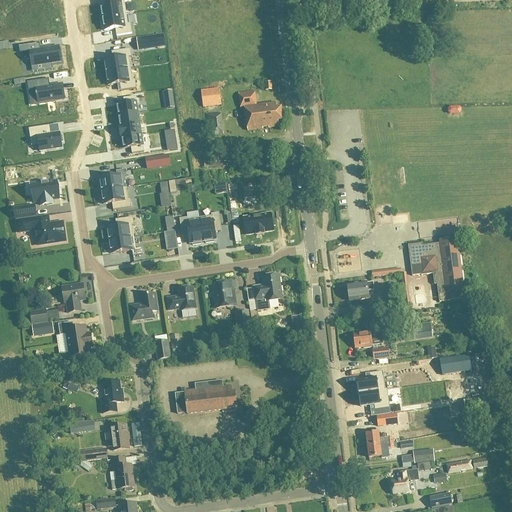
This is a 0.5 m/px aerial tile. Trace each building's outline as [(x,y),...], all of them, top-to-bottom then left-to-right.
[(102,19),(126,15),(124,3),(127,3),(126,0),(107,0),(108,4),(100,6),(101,8),(99,8),(100,17),(102,17),(102,19)] [(126,15),(102,19),(103,20),(101,21),(102,29),(104,29),(104,32),(115,30),(116,37),(132,34),(130,26),(128,27),(126,15)] [(138,51),(164,47),(162,36),(150,38),(137,39),(138,51)] [(36,66),(51,64),(61,62),(58,47),(40,50),(39,44),(18,47),(19,54),(30,52),(34,52),(36,66)] [(107,72),(107,74),(131,70),(129,58),(131,58),(130,50),(112,53),(113,59),(105,61),(105,63),(103,63),(105,72),(107,72)] [(132,82),(131,70),(107,74),(107,75),(105,76),(106,84),(108,84),(109,87),(120,85),(121,92),(136,89),(135,81),(132,82)] [(38,104),(54,101),(64,100),(62,85),(50,87),(48,80),(27,83),(28,91),(31,107),(39,106),(38,104)] [(219,89),(201,91),(203,108),(221,105),(219,89)] [(283,121),(281,108),(276,109),(276,103),(256,106),(254,91),(238,94),(240,108),(244,108),(247,131),(262,129),(262,128),(268,128),(279,127),(278,122),(283,121)] [(119,117),(138,114),(135,97),(123,99),(124,105),(117,106),(119,117)] [(119,128),(139,125),(138,114),(119,117),(120,127),(119,128)] [(207,116),(210,136),(223,135),(220,114),(207,116)] [(121,139),(141,136),(139,125),(119,128),(121,139)] [(29,130),(31,144),(36,143),(37,146),(39,146),(40,152),(62,149),(61,143),(63,143),(62,136),(60,136),(60,134),(51,135),(49,136),(47,128),(50,127),(29,130)] [(141,136),(121,139),(122,139),(124,150),(131,149),(132,154),(144,153),(141,136)] [(147,169),(170,166),(168,155),(145,158),(147,169)] [(226,157),(204,158),(204,168),(226,167),(226,157)] [(101,182),(99,182),(100,190),(102,190),(102,192),(126,189),(124,177),(127,176),(126,170),(116,172),(117,177),(100,179),(101,182)] [(41,184),(32,185),(35,203),(36,203),(40,203),(40,206),(53,204),(52,201),(59,200),(57,188),(54,188),(54,182),(48,183),(41,184)] [(175,182),(168,182),(170,194),(177,193),(175,182)] [(103,194),(101,195),(102,203),(104,203),(104,205),(112,204),(113,211),(131,208),(130,200),(128,201),(126,189),(102,192),(103,194)] [(15,220),(35,217),(34,206),(14,208),(15,220)] [(211,217),(199,219),(203,243),(205,242),(205,244),(214,243),(214,241),(216,241),(215,233),(222,232),(219,214),(211,215),(211,217)] [(264,233),(274,232),(273,227),(275,226),(274,219),(272,219),(271,214),(243,218),(246,236),(256,234),(256,236),(264,235),(264,233)] [(35,219),(17,222),(18,233),(35,231),(36,237),(38,246),(41,245),(65,242),(64,232),(62,223),(60,224),(49,225),(48,217),(35,219)] [(108,231),(106,231),(107,240),(109,239),(110,242),(134,238),(132,226),(134,226),(133,218),(118,220),(119,227),(108,229),(108,231)] [(187,218),(179,220),(182,238),(189,237),(190,245),(192,244),(192,246),(201,245),(201,243),(203,243),(199,219),(187,220),(187,218)] [(177,250),(174,232),(163,233),(166,251),(177,250)] [(110,244),(108,244),(109,253),(111,253),(112,255),(132,252),(133,257),(143,255),(142,249),(136,250),(134,238),(110,242),(110,244)] [(412,277),(421,276),(433,275),(434,285),(437,285),(439,303),(465,300),(457,239),(440,241),(440,244),(423,247),(423,244),(408,246),(409,254),(411,254),(411,258),(410,258),(412,277)] [(372,278),(401,274),(401,269),(372,273),(372,278)] [(278,276),(263,278),(264,286),(253,288),(255,301),(256,301),(257,312),(269,310),(268,302),(282,300),(278,276)] [(231,283),(213,285),(215,301),(214,301),(215,309),(235,307),(234,296),(233,297),(231,283)] [(369,299),(368,292),(374,292),(373,283),(367,283),(347,286),(350,302),(369,299)] [(80,301),(85,300),(83,285),(62,288),(64,304),(67,303),(68,314),(81,312),(80,301)] [(181,311),(195,309),(193,288),(178,290),(179,298),(167,299),(168,311),(180,310),(181,311)] [(152,313),(158,312),(155,294),(140,297),(142,306),(138,307),(138,305),(130,307),(132,322),(153,319),(152,313)] [(404,300),(403,300),(397,301),(399,314),(405,313),(404,300)] [(385,304),(369,305),(370,313),(385,311),(385,304)] [(48,323),(46,311),(30,313),(32,325),(48,323)] [(248,312),(236,314),(239,338),(251,337),(248,312)] [(340,332),(351,330),(349,315),(337,317),(340,332)] [(32,326),(33,337),(54,335),(52,323),(32,326)] [(68,344),(92,341),(91,334),(87,335),(86,328),(74,329),(73,323),(58,325),(60,336),(66,335),(68,344)] [(371,333),(353,335),(355,349),(364,348),(364,349),(371,348),(371,347),(372,347),(372,346),(382,345),(381,334),(375,335),(375,336),(371,337),(371,333)] [(181,349),(179,335),(170,337),(172,350),(181,349)] [(93,348),(92,341),(68,344),(69,354),(63,355),(64,366),(79,364),(78,357),(90,355),(89,348),(93,348)] [(167,341),(156,343),(158,361),(170,359),(167,341)] [(388,349),(372,351),(373,361),(389,359),(388,349)] [(438,349),(431,351),(434,361),(441,359),(438,349)] [(359,395),(387,390),(385,390),(382,372),(369,374),(370,380),(357,382),(359,395)] [(104,384),(106,403),(102,403),(103,415),(117,413),(116,404),(124,403),(123,395),(121,395),(119,382),(104,384)] [(447,384),(411,389),(412,393),(404,394),(406,409),(450,403),(447,384)] [(187,414),(187,415),(237,409),(235,392),(231,392),(231,387),(185,393),(185,394),(175,395),(178,415),(187,414)] [(373,406),(374,412),(390,409),(387,390),(359,395),(361,407),(373,406)] [(496,396),(463,401),(466,416),(498,410),(496,396)] [(75,425),(76,434),(86,434),(85,423),(75,425)] [(108,448),(112,448),(113,452),(129,450),(126,426),(110,428),(111,441),(107,441),(108,448)] [(380,445),(386,444),(386,439),(379,440),(379,433),(366,435),(367,447),(380,445)] [(380,445),(367,447),(368,458),(381,457),(381,451),(388,451),(388,449),(398,448),(398,443),(386,444),(380,445)] [(75,463),(81,462),(85,462),(108,459),(106,449),(74,453),(75,463)] [(414,465),(434,463),(433,449),(413,452),(414,465)] [(112,491),(125,489),(124,492),(128,493),(131,492),(134,491),(132,488),(134,488),(131,466),(125,467),(124,459),(111,460),(113,473),(116,472),(117,481),(111,482),(112,491)] [(474,470),(488,467),(486,459),(472,461),(474,470)] [(470,461),(447,465),(448,474),(472,470),(470,461)] [(85,462),(81,462),(81,467),(88,472),(92,467),(85,462)] [(399,473),(400,481),(391,482),(393,495),(409,493),(408,482),(419,481),(417,471),(399,473)] [(429,498),(432,510),(452,506),(450,494),(429,498)] [(115,500),(97,502),(84,504),(85,511),(90,511),(98,510),(116,508),(115,500)]
